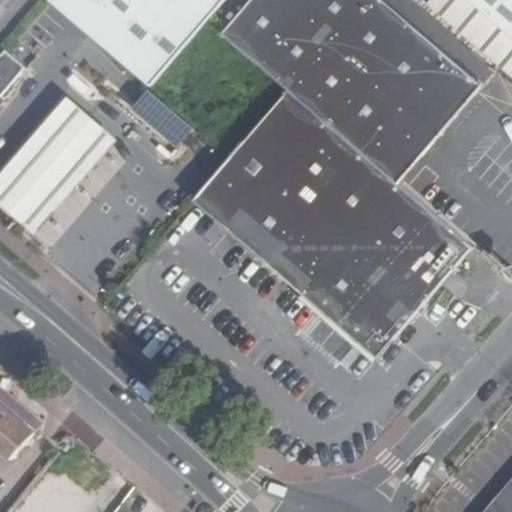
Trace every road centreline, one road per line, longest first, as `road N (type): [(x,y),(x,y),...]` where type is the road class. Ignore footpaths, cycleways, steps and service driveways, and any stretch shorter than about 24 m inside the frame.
road 1 (secondary): [(309,505),(245,475),(0,271)]
road 2 (secondary): [(0,304),(243,511)]
road 3 (unclassified): [(373,511),(511,347)]
